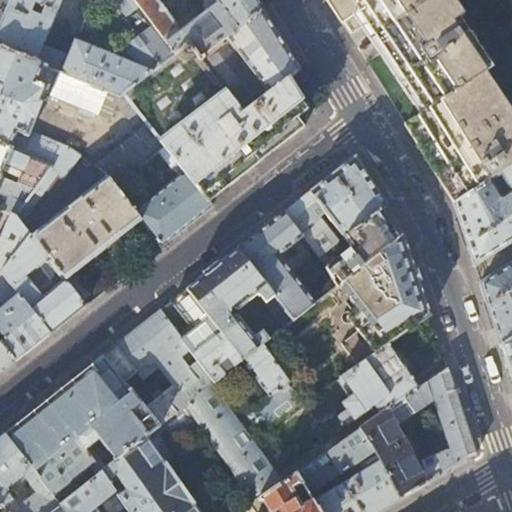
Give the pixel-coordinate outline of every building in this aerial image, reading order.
[(10,0),(4,17),(0,25),(0,47),(116,94),(119,95),(123,92),(176,53),(167,41),(153,23),(124,45),(131,53),(128,62),(76,41),(70,55),(44,46),(62,0),(10,0)] [(157,0),(135,0),(153,23),(167,41),(181,30),(157,0)] [(209,0),(213,5),(217,2),(237,28),(262,10),(255,0),(209,0)] [(326,0),(342,24),(358,13),(366,24),(374,36),(369,39),(379,53),(397,80),(420,114),(405,124),(412,135),(447,192),(454,203),(490,180),(501,174),(511,166),(511,111),(486,72),(492,69),(458,19),(464,15),(454,0),(326,0)] [(200,57),(237,28),(217,2),(213,5),(181,30),(167,41),(176,53),(190,43),(200,57)] [(281,40),(262,10),(237,28),(200,57),(243,114),(289,80),(301,71),(300,69),(281,40)] [(91,24),(95,25),(97,24),(99,20),(98,17),(94,16),(90,17),(89,21),(91,24)] [(243,114),(200,57),(190,43),(176,53),(123,92),(125,93),(141,114),(146,121),(209,202),(242,176),(305,127),(297,118),(307,110),(302,101),(289,80),(243,114)] [(116,94),(0,47),(0,144),(52,166),(34,190),(15,216),(20,223),(57,173),(63,179),(80,157),(67,147),(31,132),(47,86),(54,89),(52,95),(82,106),(80,110),(91,115),(93,110),(99,112),(108,118),(116,94)] [(134,119),(141,114),(125,93),(116,100),(129,118),(134,119)] [(209,202),(146,121),(93,166),(108,177),(31,238),(81,302),(91,295),(75,273),(108,247),(142,220),(162,246),(183,229),(212,206),(209,202)] [(0,177),(3,179),(5,174),(1,172),(5,162),(23,169),(17,184),(34,190),(52,166),(0,144),(0,177)] [(340,242),(315,211),(320,207),(345,238),(383,208),(386,206),(371,182),(355,157),(317,187),(284,213),(302,236),(319,258),(328,251),(340,242)] [(511,241),(511,166),(501,174),(511,190),(502,197),(490,180),(454,203),(464,232),(475,265),(511,241)] [(3,179),(0,177),(0,192),(8,197),(3,211),(11,214),(15,216),(34,190),(17,184),(3,179)] [(389,216),(383,208),(345,238),(351,247),(335,260),(328,251),(319,258),(336,285),(342,281),(402,235),(401,233),(397,227),(399,226),(394,220),(391,215),(389,216)] [(302,236),(284,213),(261,231),(238,249),(267,287),(272,293),(293,320),(313,304),(277,256),(302,236)] [(20,223),(15,216),(11,214),(0,239),(0,262),(7,266),(30,237),(20,223)] [(343,342),(360,363),(389,345),(428,317),(430,317),(423,296),(410,259),(402,235),(342,281),(356,298),(351,302),(367,323),(343,342)] [(31,238),(30,237),(7,266),(2,273),(50,334),(66,322),(85,307),(81,302),(31,238)] [(239,310),(267,287),(238,249),(211,271),(187,289),(242,360),(260,346),(237,316),(234,316),(231,318),(230,317),(229,309),(232,306),(235,309),(239,310)] [(511,264),(481,284),(484,294),(493,319),(501,345),(511,338),(511,264)] [(0,340),(15,361),(31,349),(50,334),(2,273),(0,275),(0,340)] [(193,329),(181,339),(214,381),(224,374),(218,365),(227,359),(234,366),(242,360),(187,289),(176,298),(171,302),(193,329)] [(283,328),(293,320),(272,293),(262,300),(283,328)] [(125,338),(103,356),(159,426),(214,381),(181,339),(160,311),(148,320),(125,338)] [(511,338),(501,345),(511,372),(511,376),(511,338)] [(0,340),(0,373),(15,361),(0,340)] [(263,344),(260,346),(242,360),(254,376),(248,381),(255,389),(261,384),(271,396),(258,406),(247,407),(243,410),(249,419),(253,416),(253,417),(259,415),(263,418),(265,417),(271,425),(302,402),(263,344)] [(387,408),(418,388),(412,379),(396,356),(389,345),(360,363),(340,377),(352,394),(341,402),(346,410),(315,431),(321,439),(325,436),(326,438),(373,405),(380,413),(387,408)] [(102,472),(159,426),(103,356),(52,396),(4,433),(60,504),(102,472)] [(424,363),(427,366),(434,361),(432,358),(424,363)] [(447,368),(418,388),(387,408),(395,424),(433,398),(450,450),(420,461),(411,443),(407,445),(428,483),(476,455),(462,413),(462,411),(447,368)] [(215,382),(214,381),(159,426),(102,472),(110,483),(117,477),(127,490),(119,496),(127,507),(130,511),(213,511),(205,501),(196,507),(162,460),(171,454),(158,436),(167,430),(175,441),(198,423),(255,501),(260,497),(282,482),(212,385),(215,382)] [(387,408),(380,413),(296,473),(301,482),(311,499),(318,511),(379,511),(414,492),(428,483),(407,445),(395,424),(387,408)] [(49,511),(60,504),(4,433),(0,436),(0,501),(8,511),(49,511)] [(98,511),(96,508),(100,504),(105,511),(119,511),(127,507),(119,496),(110,483),(102,472),(60,504),(64,511),(98,511)] [(292,487),(301,482),(296,473),(282,482),(260,497),(268,511),(318,511),(311,499),(302,505),(292,487)] [(0,511),(8,511),(0,501),(0,511)]
